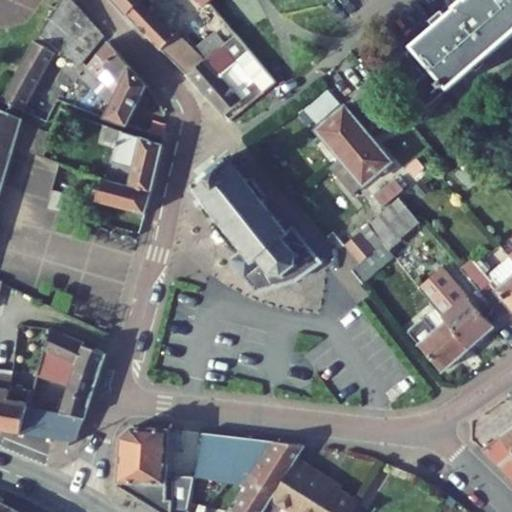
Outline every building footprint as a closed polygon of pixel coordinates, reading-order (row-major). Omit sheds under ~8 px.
[(56,52),(78,67),(104,35),(72,0),(61,0),(35,40),(56,52)] [(212,0),(115,0),(162,50),(185,27),(158,0),(196,0),(204,8),(210,2),(212,0)] [(449,90),(511,35),(511,0),(464,0),(456,8),(457,9),(414,47),(434,69),(411,89),(428,108),(449,90)] [(56,52),(35,40),(1,100),(23,110),(56,52)] [(111,105),(104,117),(128,126),(148,86),(130,66),(109,41),(87,66),(116,94),(111,105)] [(223,45),(187,75),(224,116),(250,92),(229,69),(237,61),(223,45)] [(277,82),(256,57),(244,68),(265,92),(266,91),(277,82)] [(116,94),(87,66),(79,74),(111,105),(116,94)] [(391,116),(401,108),(396,102),(386,110),(391,116)] [(346,106),(317,130),(341,158),(369,134),(346,106)] [(413,123),(401,108),(391,116),(404,131),(413,123)] [(0,191),(22,119),(0,110),(0,191)] [(147,133),(165,140),(166,132),(167,124),(152,120),(147,133)] [(141,137),(110,127),(105,125),(101,139),(117,144),(116,147),(118,148),(109,181),(152,193),(164,145),(141,137)] [(41,158),(51,133),(49,132),(40,128),(30,153),(41,158)] [(511,133),(499,142),(507,153),(511,148),(511,133)] [(341,158),(331,166),(354,194),(393,162),(369,134),(341,158)] [(192,188),(189,191),(191,193),(192,193),(193,194),(195,192),(198,195),(195,199),(194,200),(193,202),(193,203),(194,204),(194,205),(195,207),(196,208),(197,209),(198,209),(200,209),(201,209),(202,209),(207,206),(209,210),(206,212),(208,214),(211,212),(225,230),(222,232),(225,235),(227,233),(241,250),(238,252),(239,254),(230,261),(255,293),(297,284),(321,265),(310,250),(293,229),(286,234),(279,225),(282,223),(280,220),(277,222),(263,204),(266,202),(264,200),(266,198),(252,180),(250,182),(248,179),(245,182),(231,164),(233,162),(232,160),(233,160),(231,157),(228,159),(227,159),(224,162),(196,185),(195,184),(192,187),(192,188)] [(470,187),(482,177),(471,164),(459,174),(470,187)] [(96,202),(146,215),(152,193),(109,181),(103,179),(96,202)] [(385,209),(406,192),(396,179),(375,196),(383,206),(385,209)] [(419,195),(429,187),(423,179),(412,187),(419,195)] [(53,189),(48,208),(71,215),(76,195),(53,189)] [(402,238),(420,222),(400,199),(386,210),(370,225),(391,251),(403,239),(402,238)] [(361,263),(352,271),(364,284),(396,257),(391,251),(370,225),(369,225),(360,233),(376,251),(375,252),(361,263)] [(108,244),(112,231),(100,228),(96,241),(108,244)] [(346,245),(360,262),(361,263),(375,252),(359,234),(351,241),(346,245)] [(133,253),(137,239),(123,235),(119,249),(133,253)] [(511,257),(489,277),(475,260),(462,270),(505,319),(511,312),(511,257)] [(494,327),(458,286),(445,297),(430,280),(429,281),(421,288),(437,307),(471,348),(494,327)] [(0,429),(19,433),(27,407),(22,403),(25,391),(11,387),(12,374),(0,372),(0,284),(0,283),(0,282),(0,429)] [(75,308),(87,313),(93,302),(81,296),(75,308)] [(471,348),(437,307),(416,325),(408,332),(420,346),(443,372),(471,348)] [(96,322),(109,329),(115,315),(102,309),(96,322)] [(84,418),(104,355),(83,346),(83,345),(49,329),(39,365),(37,372),(70,383),(61,411),(60,414),(84,418)] [(27,405),(27,407),(36,409),(39,396),(31,393),(27,405)] [(47,438),(52,412),(36,409),(27,407),(19,433),(47,438)] [(167,500),(171,429),(134,427),(122,438),(120,487),(159,511),(172,511),(173,500),(167,500)] [(482,451),(511,480),(511,428),(501,436),(482,449),(483,450),(482,451)] [(264,511),(273,499),(298,460),(307,446),(274,441),(204,433),(196,474),(251,484),(235,509),(240,511),(264,511)] [(342,489),(316,472),(298,460),(273,499),(294,511),(354,511),(359,504),(340,492),(342,489)] [(0,511),(17,511),(0,502),(0,511)]
